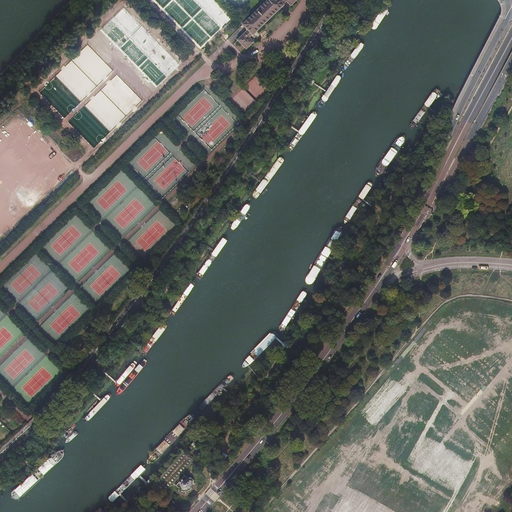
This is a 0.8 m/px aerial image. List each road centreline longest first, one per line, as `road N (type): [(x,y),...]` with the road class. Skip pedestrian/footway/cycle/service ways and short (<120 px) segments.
road 1 (unknown): [(260,511),(438,307),(465,295),(511,300)]
road 2 (primary): [(376,285),(197,511)]
road 3 (primary): [(509,15),(457,113),(441,172)]
road 4 (primary): [(511,37),(441,172)]
road 5 (primary): [(441,172),(452,166),(511,60)]
